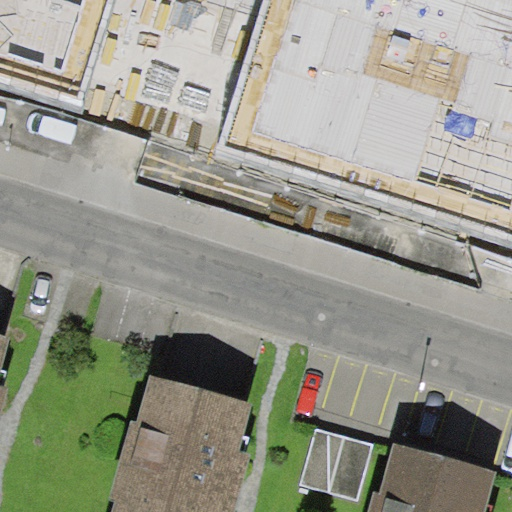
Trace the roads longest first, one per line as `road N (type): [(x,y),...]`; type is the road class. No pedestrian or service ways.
road 1 (tertiary): [(0,208),(511,373)]
road 2 (unknown): [(75,232),(183,0)]
